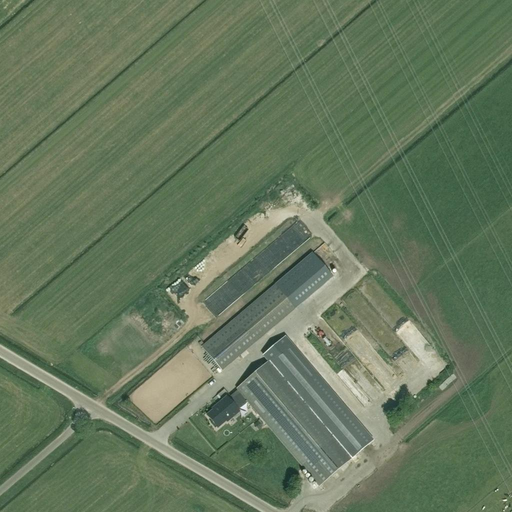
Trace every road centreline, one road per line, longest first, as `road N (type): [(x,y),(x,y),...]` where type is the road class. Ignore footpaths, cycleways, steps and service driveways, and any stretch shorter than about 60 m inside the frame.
road 1 (unclassified): [(271,511),(95,409)]
road 2 (unclassified): [(0,491),(95,409)]
